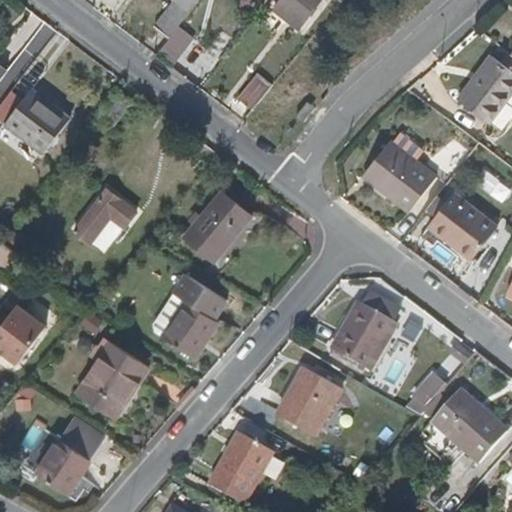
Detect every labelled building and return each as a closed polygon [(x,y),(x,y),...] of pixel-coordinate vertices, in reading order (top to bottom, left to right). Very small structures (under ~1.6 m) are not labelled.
[(157,27),(170,38),(198,0),(184,0),(182,4),(177,0),(157,27)] [(284,0),(277,10),(298,27),(319,0),(284,0)] [(511,97),(511,71),(492,56),(461,100),(493,124),(511,97)] [(240,99),(252,110),(273,85),(260,74),(240,99)] [(12,93),(0,108),(0,119),(44,153),(72,119),(34,90),(24,101),(12,93)] [(119,91),(102,115),(116,125),(133,102),(119,91)] [(411,212),(437,176),(390,141),(364,176),(411,212)] [(137,212),(108,190),(74,233),(91,243),(112,217),(125,227),(137,212)] [(202,216),(195,226),(186,237),(216,261),(253,217),(223,193),(202,216)] [(456,193),(429,227),(473,261),(499,227),(456,193)] [(189,221),(195,226),(202,216),(197,211),(189,221)] [(13,230),(3,243),(14,252),(23,239),(13,230)] [(3,243),(0,247),(0,262),(8,269),(19,255),(14,252),(3,243)] [(171,292),(184,300),(163,336),(197,358),(220,323),(214,319),(227,299),(185,273),(171,292)] [(367,307),(395,322),(403,308),(375,292),(367,307)] [(396,323),(395,322),(367,307),(362,304),(335,351),(369,370),(396,323)] [(18,305),(0,329),(0,349),(18,363),(47,327),(18,305)] [(113,343),(80,395),(115,417),(148,365),(113,343)] [(456,347),(443,366),(458,376),(470,356),(456,347)] [(433,369),(408,402),(423,413),(448,380),(433,369)] [(343,390),(310,371),(282,418),(316,437),(343,390)] [(509,430),(462,391),(434,423),(480,464),(509,430)] [(275,454),(239,434),(210,485),(247,505),(275,454)] [(59,439),(37,474),(67,493),(89,459),(59,439)]
